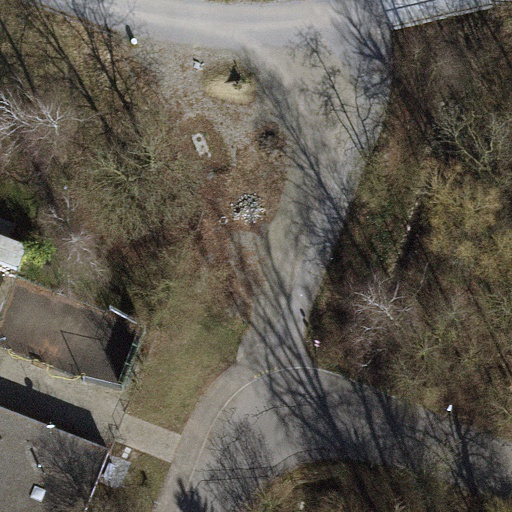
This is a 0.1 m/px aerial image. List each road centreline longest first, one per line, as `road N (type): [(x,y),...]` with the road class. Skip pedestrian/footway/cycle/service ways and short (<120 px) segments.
road 1 (track): [(287,406),(289,328),(352,161),(367,70),(355,18)]
road 2 (unclassified): [(212,511),(256,423),(287,406),(329,406),(511,475)]
road 3 (track): [(97,0),(191,24),(264,29),(386,10)]
